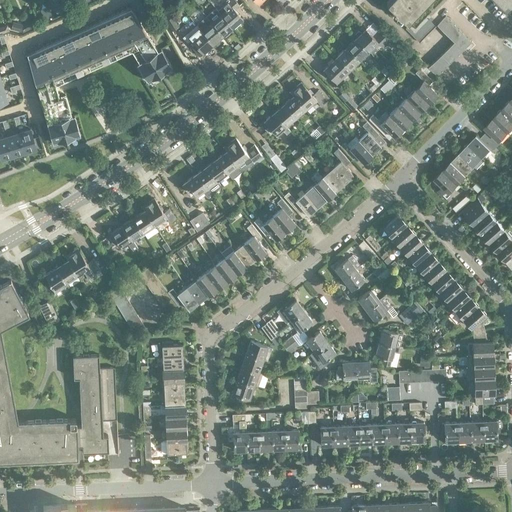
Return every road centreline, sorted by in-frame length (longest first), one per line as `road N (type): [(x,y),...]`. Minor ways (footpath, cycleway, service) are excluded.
road 1 (primary): [(3,241),(196,116),(327,0)]
road 2 (tertiary): [(212,483),(511,470)]
road 3 (residential): [(212,483),(208,343),(300,264)]
road 4 (residential): [(0,113),(33,102),(16,43),(122,0)]
road 5 (tertiary): [(21,493),(212,483)]
road 6 (residential): [(511,312),(398,180)]
road 7 (residential): [(398,180),(511,65)]
road 8 (residential): [(300,264),(398,180)]
